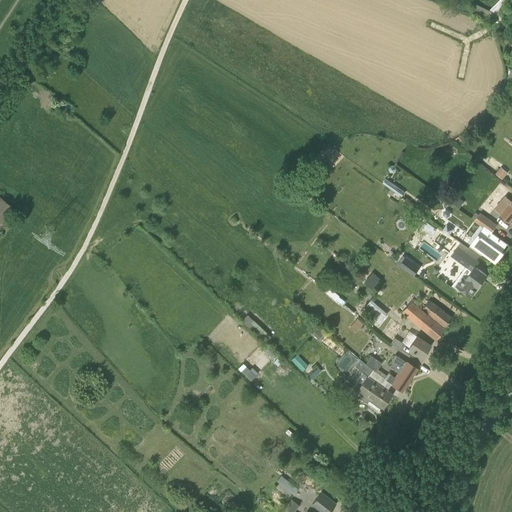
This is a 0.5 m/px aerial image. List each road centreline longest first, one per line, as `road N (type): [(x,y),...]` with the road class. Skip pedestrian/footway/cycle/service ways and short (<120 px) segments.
road 1 (track): [(185,0),(90,237),(0,365)]
road 2 (tertiary): [(447,511),(469,454),(511,383)]
